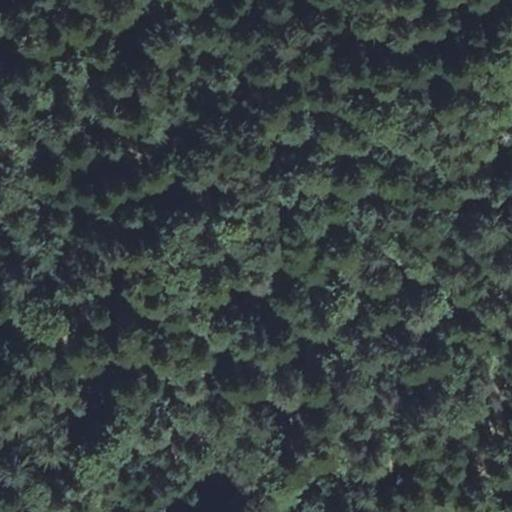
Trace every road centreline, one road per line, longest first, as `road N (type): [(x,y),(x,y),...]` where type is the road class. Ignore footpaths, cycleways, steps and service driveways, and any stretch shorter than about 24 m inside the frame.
road 1 (track): [(182,0),(180,90),(94,365),(78,511)]
road 2 (track): [(365,511),(511,426)]
